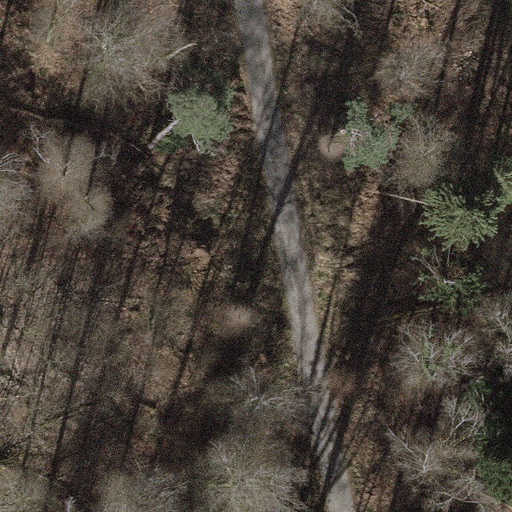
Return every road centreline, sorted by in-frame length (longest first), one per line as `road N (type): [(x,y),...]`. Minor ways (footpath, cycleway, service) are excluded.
road 1 (track): [(344,511),(257,0)]
road 2 (track): [(310,339),(258,511)]
